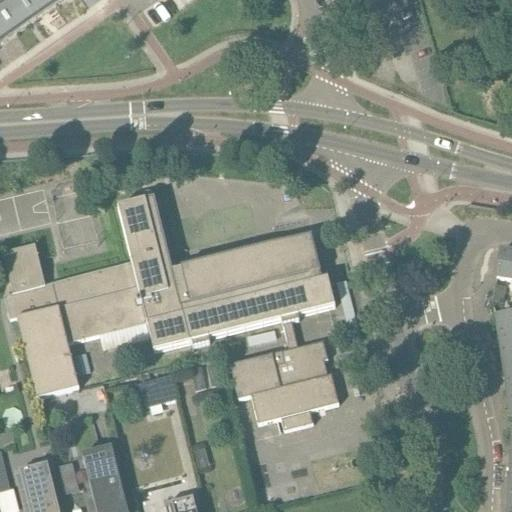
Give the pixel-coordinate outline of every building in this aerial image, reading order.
[(0,11),(17,36),(37,22),(20,0),(8,0),(0,6),(0,11)] [(20,0),(37,22),(57,9),(50,0),(20,0)] [(50,0),(57,9),(68,0),(50,0)] [(0,47),(17,36),(0,11),(0,47)] [(36,403),(79,392),(68,347),(147,328),(148,335),(141,337),(146,356),(153,354),(154,355),(191,346),(192,351),(210,347),(209,342),(281,324),(289,355),(282,357),(285,367),(274,370),(280,392),(251,399),(258,429),(281,423),(284,435),(313,428),(310,416),(339,409),(331,379),(328,380),(324,365),(328,364),(323,346),(298,353),(291,326),(299,325),(298,320),(335,310),(328,283),(323,284),(312,239),(181,272),(181,273),(173,275),(155,202),(118,211),(132,266),(45,288),(35,249),(3,257),(13,296),(3,298),(10,324),(16,322),(36,403)] [(497,281),(511,283),(511,255),(502,254),(497,281)] [(496,289),(493,305),(502,306),(505,290),(496,289)] [(500,346),(511,344),(511,318),(497,321),(500,346)] [(504,371),(511,369),(511,344),(500,346),(504,371)] [(206,369),(212,390),(222,387),(217,367),(206,369)] [(190,373),(195,394),(206,391),(201,371),(190,373)] [(158,384),(164,407),(176,404),(170,381),(158,384)] [(204,448),(192,452),(194,461),(207,458),(204,448)] [(127,511),(112,450),(83,457),(96,511),(127,511)] [(0,455),(0,496),(10,494),(0,456),(0,455)] [(58,511),(47,466),(19,473),(28,511),(58,511)] [(195,511),(193,501),(164,508),(165,511),(195,511)]
